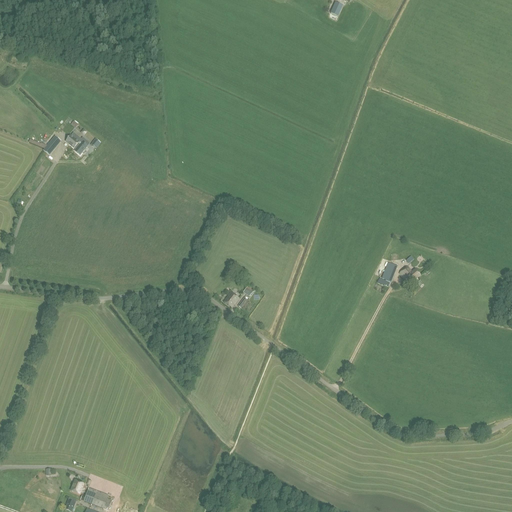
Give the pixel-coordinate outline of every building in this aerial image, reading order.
[(336,3),(331,14),(338,17),(343,6),(336,3)] [(78,127),(74,132),(80,137),(84,133),(78,127)] [(71,136),(66,142),(74,149),(75,148),(76,150),(75,151),(80,155),(90,144),(83,138),(82,140),(74,133),(71,136)] [(44,151),(49,156),(61,142),(55,137),(44,151)] [(92,137),(89,141),(94,146),(98,142),(92,137)] [(387,270),(389,271),(386,278),(391,281),(396,268),(390,264),(387,270)] [(420,276),(416,270),(412,273),(408,267),(400,274),(409,285),(420,276)] [(380,278),(378,283),(383,286),(384,285),(389,287),(391,284),(380,278)] [(243,293),(248,298),(253,292),(247,288),(243,293)] [(224,302),(232,308),(239,299),(231,293),(224,302)] [(241,308),(247,300),(244,298),(238,307),(241,308)] [(83,484),(75,481),(71,491),(80,494),(83,484)] [(86,487),(85,490),(84,492),(81,500),(103,509),(109,495),(86,487)] [(70,511),(72,511),(75,504),(68,501),(65,510),(70,511)]
